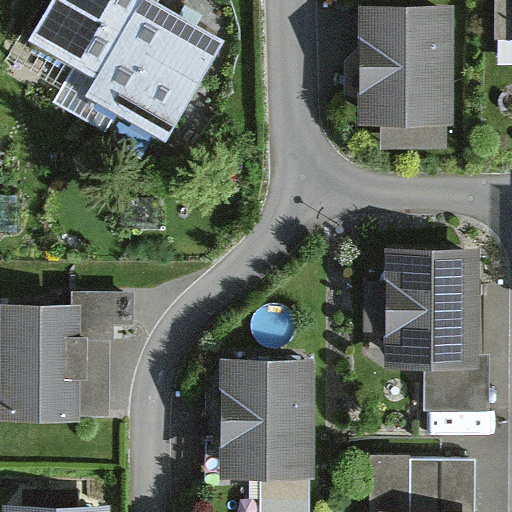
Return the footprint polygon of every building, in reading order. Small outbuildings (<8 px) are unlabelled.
[(58,0),(36,38),(98,74),(89,89),(175,138),(231,42),(158,0),(58,0)] [(452,13),(365,13),(365,128),(452,128),(452,13)] [(474,253),(387,253),(387,368),(474,368),(474,253)] [(82,305),(9,304),(9,413),(81,413),(82,305)] [(313,363),(225,363),(225,477),(312,478),(313,363)]
